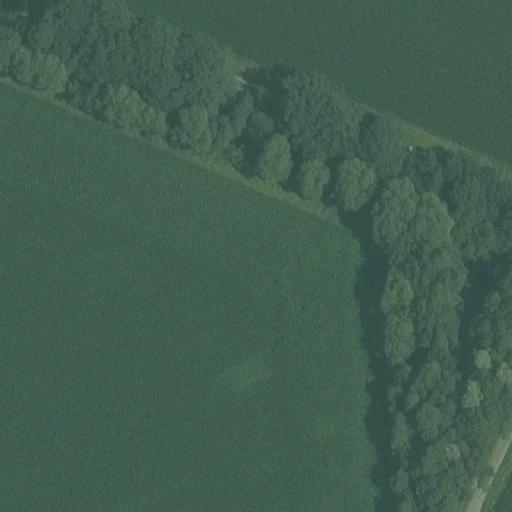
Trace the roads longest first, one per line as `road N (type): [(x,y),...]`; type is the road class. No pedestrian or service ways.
road 1 (residential): [(511,206),(13,0)]
road 2 (residential): [(477,511),(476,468),(511,388)]
